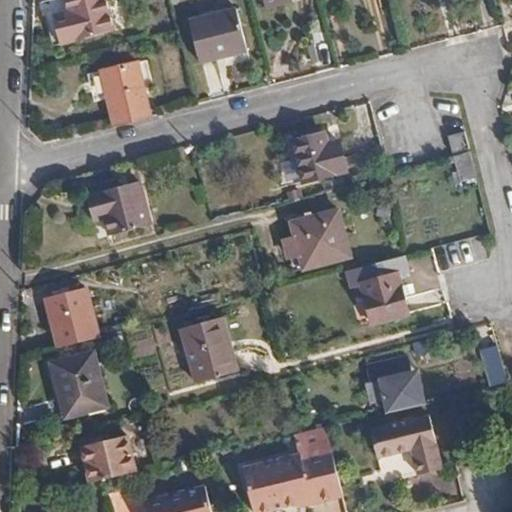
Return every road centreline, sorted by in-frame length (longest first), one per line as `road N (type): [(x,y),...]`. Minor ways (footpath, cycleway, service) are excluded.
road 1 (residential): [(0,175),(380,73),(479,65),(511,228)]
road 2 (residential): [(0,155),(6,0)]
